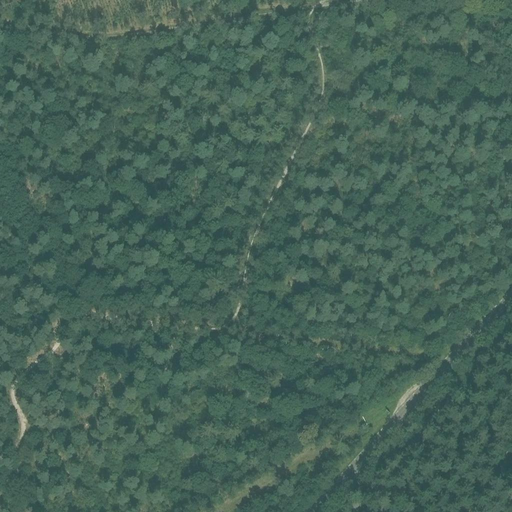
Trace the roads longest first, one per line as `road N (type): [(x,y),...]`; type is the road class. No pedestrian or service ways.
road 1 (track): [(232,331),(260,217),(322,86),(300,9)]
road 2 (track): [(0,458),(20,437),(10,396),(16,379),(57,345),(71,316),(232,331)]
road 3 (track): [(300,9),(122,35),(57,33),(0,19)]
road 4 (secondary): [(314,511),(511,297)]
road 5 (track): [(218,511),(426,389)]
road 6 (track): [(232,331),(452,359)]
